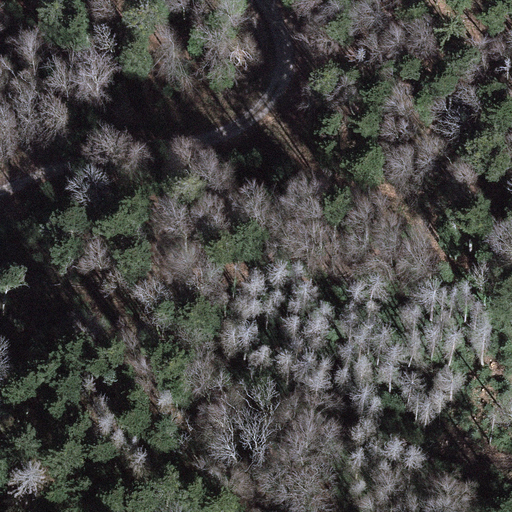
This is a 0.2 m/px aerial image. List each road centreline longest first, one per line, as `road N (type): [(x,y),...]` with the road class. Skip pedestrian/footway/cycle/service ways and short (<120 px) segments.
road 1 (track): [(511,461),(380,447),(153,372),(94,361),(0,377)]
road 2 (track): [(0,189),(124,150),(220,132),(254,115),(288,71),(288,48),(264,0)]
